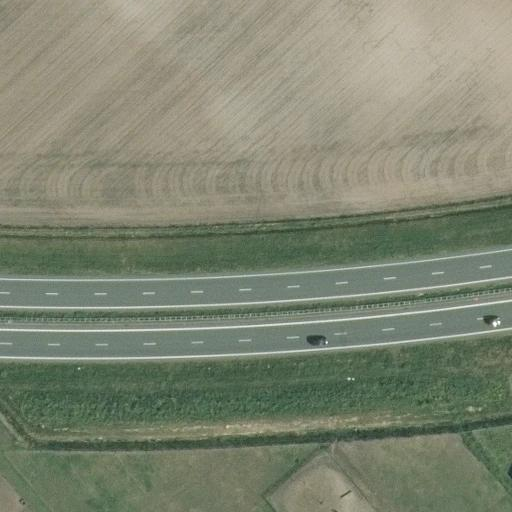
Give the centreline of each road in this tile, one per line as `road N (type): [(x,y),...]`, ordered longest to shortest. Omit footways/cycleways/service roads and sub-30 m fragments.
road 1 (trunk): [(511,262),(297,285),(0,291)]
road 2 (trunk): [(0,341),(301,335),(511,313)]
